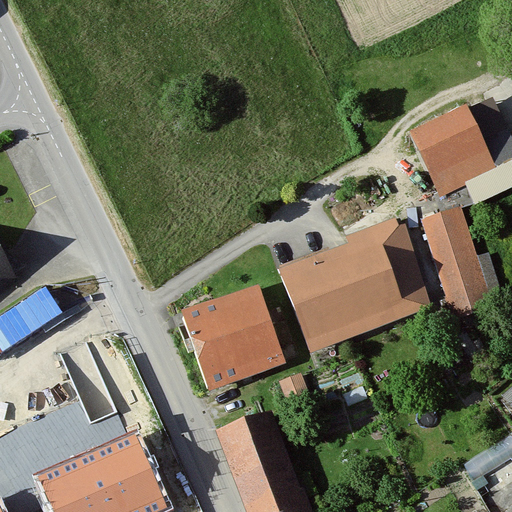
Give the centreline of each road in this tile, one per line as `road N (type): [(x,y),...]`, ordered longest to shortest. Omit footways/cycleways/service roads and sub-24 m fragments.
road 1 (unclassified): [(35,103),(229,511)]
road 2 (unknown): [(136,306),(386,143)]
